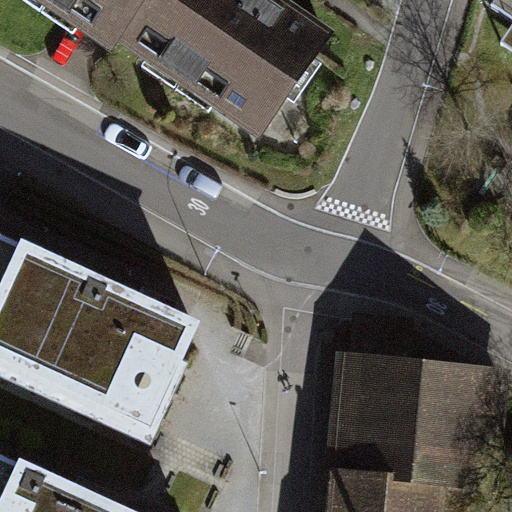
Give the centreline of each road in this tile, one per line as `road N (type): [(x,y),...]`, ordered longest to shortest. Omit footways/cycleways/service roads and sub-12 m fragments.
road 1 (residential): [(331,260),(175,197),(0,98)]
road 2 (residential): [(331,260),(381,164),(428,0)]
road 3 (residential): [(331,260),(311,298),(290,511)]
road 4 (residential): [(331,260),(421,291),(511,339)]
